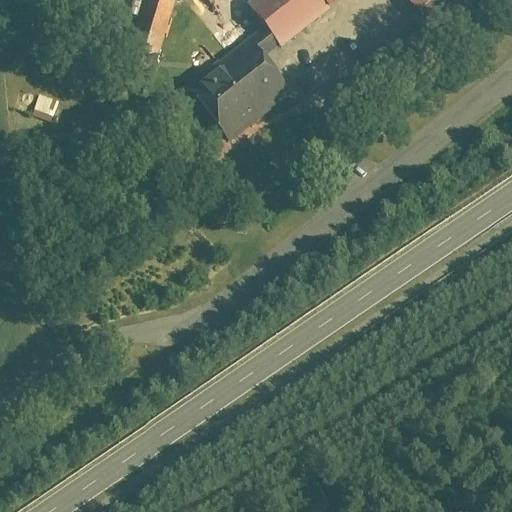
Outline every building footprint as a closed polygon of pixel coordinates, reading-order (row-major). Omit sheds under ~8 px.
[(178,6),(157,0),(150,0),(131,65),(158,73),(178,6)] [(252,0),(248,3),(284,50),(333,11),(329,6),(324,0),(252,0)] [(412,0),(431,19),(451,0),(412,0)] [(192,88),(230,144),(292,96),(252,43),(192,88)] [(43,97),(38,111),(57,117),(62,103),(43,97)]
